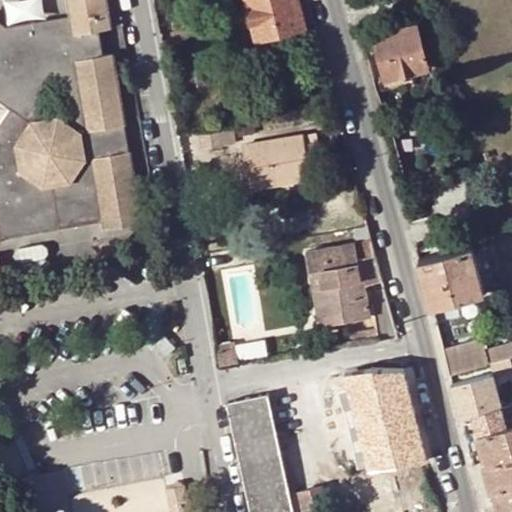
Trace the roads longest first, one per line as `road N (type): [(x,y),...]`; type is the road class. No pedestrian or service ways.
road 1 (secondary): [(461,511),(332,0)]
road 2 (residential): [(213,392),(140,0)]
road 3 (residential): [(213,392),(233,511)]
